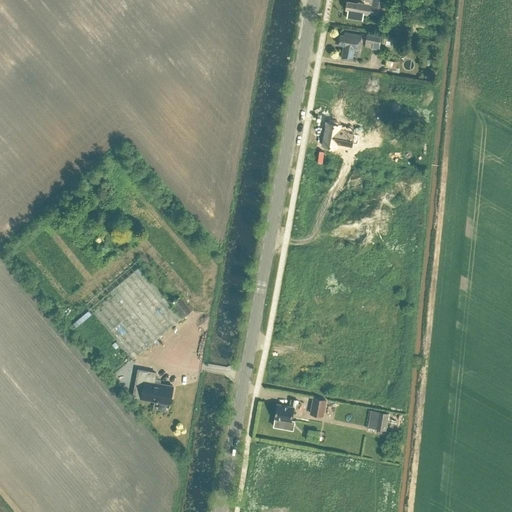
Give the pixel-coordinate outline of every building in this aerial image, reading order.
[(347,1),(345,9),(349,9),(347,17),(361,20),(363,13),(368,14),(368,12),(378,14),(379,6),(384,7),(385,0),(372,0),(372,4),(358,2),(358,3),(347,1)] [(340,34),(338,44),(343,45),(341,57),(352,59),(354,50),(359,51),(362,35),(344,32),(344,35),(340,34)] [(372,43),(371,48),(378,49),(380,35),(365,33),(364,41),(372,43)] [(383,36),(382,44),(392,46),(392,43),(397,44),(398,38),(383,36)] [(357,122),(343,119),(342,125),(325,122),(321,144),(335,146),(338,130),(355,133),(357,122)] [(123,248),(73,289),(131,360),(181,319),(123,248)] [(183,301),(186,299),(182,294),(171,304),(183,317),(191,310),(183,301)] [(138,369),(133,396),(156,401),(158,402),(158,401),(170,403),(173,385),(154,382),(156,372),(138,369)] [(311,413),(323,415),(325,400),(313,397),(311,413)] [(300,403),(297,402),(298,400),(291,399),(290,406),(277,403),(274,417),(291,420),(294,407),(299,408),(300,403)] [(380,411),(376,428),(386,430),(390,413),(380,411)]
